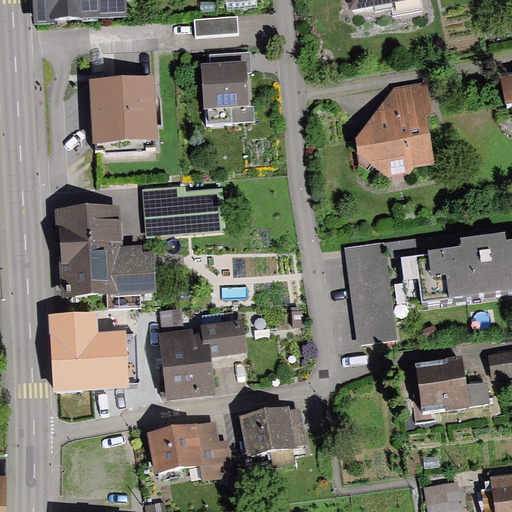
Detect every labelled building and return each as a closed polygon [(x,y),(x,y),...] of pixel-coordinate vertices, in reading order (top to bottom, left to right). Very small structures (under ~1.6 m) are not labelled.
[(33,0),(34,23),(120,18),(120,3),(126,2),(125,0),(33,0)] [(347,0),(350,12),(414,0),(347,0)] [(191,22),(192,40),(236,37),(235,19),(191,22)] [(248,68),(206,71),(208,112),(250,109),(248,68)] [(511,78),(499,81),(504,111),(509,110),(511,121),(511,78)] [(152,85),(93,87),(96,144),(155,142),(152,85)] [(420,119),(426,118),(421,89),(389,94),(394,122),(370,126),(357,143),(368,151),(370,166),(389,180),(403,177),(409,168),(428,166),(420,119)] [(183,218),(181,195),(143,198),(145,221),(183,218)] [(64,298),(105,296),(106,312),(138,310),(137,294),(149,293),(147,263),(112,265),(109,214),(59,217),(64,298)] [(459,254),(413,261),(419,308),(511,295),(511,247),(503,249),(502,240),(458,246),(459,254)] [(393,342),(381,253),(347,257),(358,347),(393,342)] [(290,330),(301,329),(300,314),(290,315),(290,330)] [(225,357),(242,355),(237,319),(221,321),(220,315),(199,318),(202,336),(203,343),(171,346),(170,336),(160,337),(167,402),(210,397),(205,360),(225,357)] [(75,390),(122,387),(123,399),(136,398),(133,339),(92,341),(91,320),(51,322),(54,394),(75,393),(75,390)] [(511,378),(511,355),(487,359),(490,381),(511,378)] [(411,395),(417,395),(420,415),(486,406),(484,387),(462,390),(459,364),(408,371),(411,395)] [(289,451),(289,449),(302,447),(298,425),(285,428),(282,414),(242,422),(249,459),(289,451)] [(191,437),(190,431),(149,439),(156,476),(214,465),(208,433),(191,437)] [(511,511),(511,480),(505,482),(506,489),(479,493),(480,504),(476,505),(478,511),(511,511)] [(422,490),(425,511),(458,511),(454,485),(422,490)]
